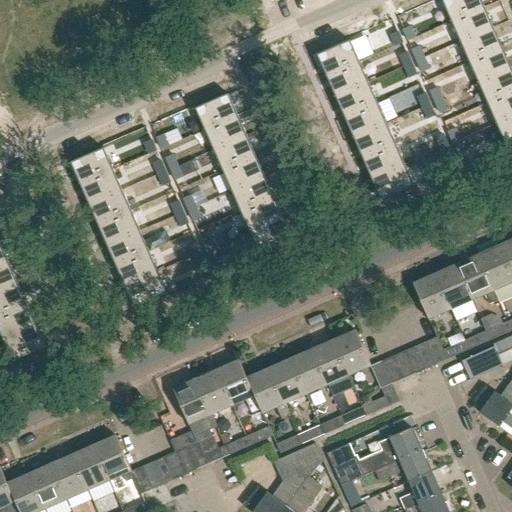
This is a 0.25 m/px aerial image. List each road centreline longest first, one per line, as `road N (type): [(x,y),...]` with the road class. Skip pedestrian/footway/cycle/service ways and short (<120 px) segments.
road 1 (unclassified): [(0,426),(511,200)]
road 2 (residential): [(0,161),(355,0)]
road 3 (residential): [(490,511),(428,371)]
